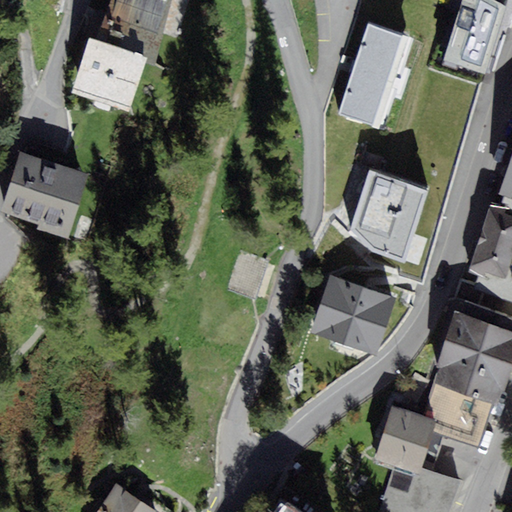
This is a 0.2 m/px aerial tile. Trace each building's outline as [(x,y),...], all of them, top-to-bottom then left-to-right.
[(112,0),(98,44),(90,41),(73,94),(130,113),(146,65),(154,68),(175,0),(112,0)] [(504,0),(451,0),(436,55),(485,69),(504,0)] [(409,39),(369,26),(340,115),(380,128),(409,39)] [(511,135),(493,190),(511,196),(511,135)] [(90,173),(20,152),(1,213),(40,225),(39,230),(69,239),(90,173)] [(360,171),(340,236),(408,255),(431,189),(360,171)] [(511,196),(493,190),(453,309),(511,326),(511,196)] [(268,260),(240,251),(229,286),(257,295),(268,260)] [(387,292),(328,273),(313,320),(372,338),(387,292)] [(511,326),(453,309),(450,308),(432,374),(436,375),(495,393),(511,339),(511,326)] [(481,442),(495,393),(436,375),(423,416),(433,419),(431,428),(443,432),(481,442)] [(423,416),(392,407),(377,453),(397,461),(430,470),(443,432),(431,428),(433,419),(423,416)] [(430,470),(397,461),(378,511),(446,511),(458,479),(430,470)] [(147,511),(113,487),(94,511),(147,511)] [(303,511),(280,494),(266,511),(303,511)]
